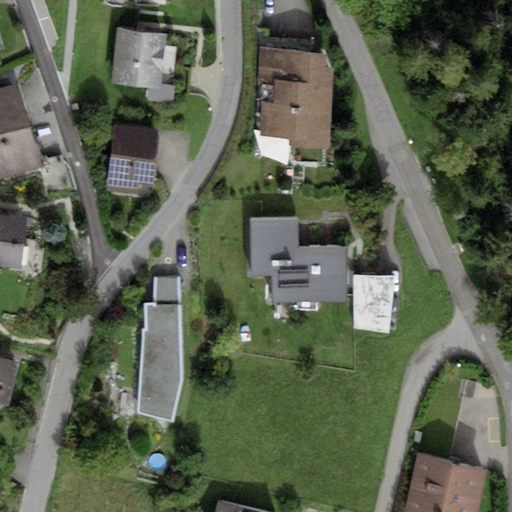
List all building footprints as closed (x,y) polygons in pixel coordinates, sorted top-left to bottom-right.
[(167,34),(117,29),(112,83),(149,86),(162,88),(162,84),(167,34)] [(327,53),(261,48),(258,85),(261,85),(258,138),(289,140),(288,146),(329,149),(335,67),(326,66),(327,53)] [(20,81),(0,87),(0,178),(44,165),(20,81)] [(162,88),(149,86),(147,100),(173,103),(175,85),(162,84),(162,88)] [(160,129),(113,124),(105,191),(138,195),(139,183),(154,185),(160,129)] [(63,156),(45,160),(50,186),(68,182),(63,156)] [(28,218),(0,213),(0,267),(21,270),(28,218)] [(297,221),(249,222),(250,277),(271,277),(271,304),(347,302),(346,247),(298,248),(297,221)] [(395,275),(353,274),(353,329),(389,334),(395,275)] [(152,302),(143,303),(144,329),(141,329),(136,414),(174,422),(184,377),(180,276),(153,277),(152,302)] [(19,363),(0,357),(0,403),(9,405),(19,363)] [(477,511),(487,470),(417,454),(403,511),(477,511)] [(264,511),(218,501),(215,511),(264,511)]
